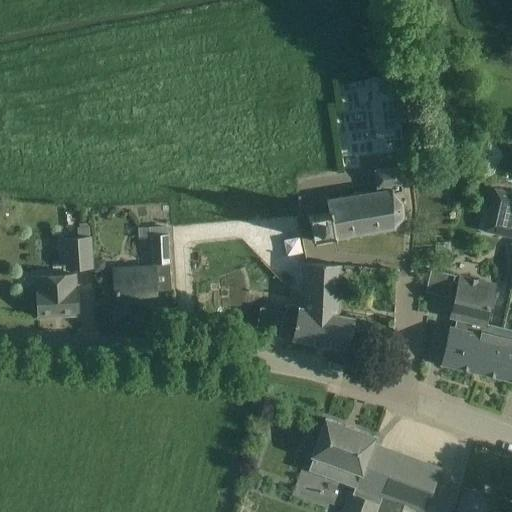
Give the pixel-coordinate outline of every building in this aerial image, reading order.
[(403,192),(399,167),(375,171),(378,191),(329,200),(328,198),(326,199),(328,209),(327,209),(327,212),(310,215),(308,214),(307,216),(310,218),(313,237),(311,240),(313,241),(315,238),(332,235),(333,242),(336,242),(335,239),(393,228),(394,230),(396,229),(394,227),(403,217),(406,218),(406,216),(404,215),(403,201),(397,196),(398,193),(403,192)] [(511,236),(511,193),(494,189),(489,211),(505,215),(500,234),(511,236)] [(168,234),(168,227),(138,228),(138,239),(150,238),(151,264),(170,263),(169,234),(168,234)] [(93,266),(91,236),(63,238),(65,275),(37,276),(37,288),(36,288),(37,298),(38,318),(78,315),(77,295),(77,285),(76,285),(75,274),(75,267),(93,266)] [(305,263),(303,308),(307,308),(307,314),(323,318),(325,312),(335,314),(336,310),(338,310),(340,265),(305,263)] [(155,278),(154,267),(114,269),(116,303),(133,302),(133,299),(156,297),(155,278)] [(483,324),(485,325),(495,284),(459,276),(450,316),(456,318),(453,329),(450,328),(441,362),(481,372),(491,333),(482,331),(483,324)] [(338,315),(338,310),(336,310),(335,314),(325,312),(323,318),(307,314),(307,308),(303,308),(288,305),(286,312),(285,317),(283,317),(280,332),(279,336),(348,350),(351,333),(362,335),(365,319),(354,317),(354,318),(338,315)] [(511,338),(491,333),(481,372),(511,379),(511,338)] [(377,511),(383,496),(415,507),(425,511),(434,487),(441,468),(373,444),(376,436),(326,418),(319,437),(312,455),(315,457),(310,469),(356,486),(363,488),(360,496),(349,492),(340,511),(377,511)] [(508,511),(511,500),(466,487),(460,506),(458,511),(508,511)]
